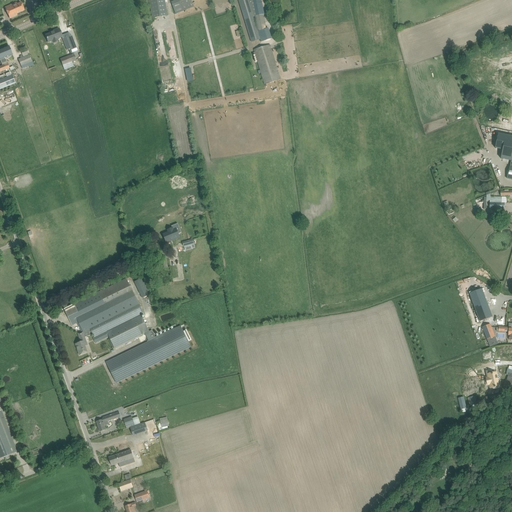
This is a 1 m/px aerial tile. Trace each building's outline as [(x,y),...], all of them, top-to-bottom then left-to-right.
[(149,0),(152,18),(168,15),(164,0),(149,0)] [(192,3),(192,1),(191,0),(176,0),(171,2),(176,14),(181,12),(194,7),(192,3)] [(238,0),(239,2),(251,42),(260,40),(253,17),(255,17),(258,31),(266,29),(263,15),(264,14),(260,0),(238,0)] [(21,3),(17,4),(17,2),(5,8),(10,18),(17,15),(16,14),(24,10),(21,3)] [(53,41),(52,39),(62,36),(61,34),(59,30),(54,32),(54,31),(49,32),(50,33),(45,35),(48,43),(53,41)] [(259,32),(262,41),(270,39),(268,30),(259,32)] [(65,36),(62,37),(67,50),(71,49),(71,50),(77,48),(72,37),(71,38),(69,33),(65,34),(65,36)] [(270,45),(254,50),(264,85),(281,80),(270,45)] [(12,55),(11,51),(9,46),(0,49),(0,60),(1,60),(3,63),(6,62),(5,58),(12,55)] [(60,59),(62,64),(64,70),(74,67),(72,62),(75,61),(73,54),(60,59)] [(21,66),(32,61),(30,55),(24,57),(18,59),(21,66)] [(0,79),(0,89),(15,83),(12,75),(0,79)] [(511,136),(498,133),(495,148),(503,150),(501,159),(511,161),(507,179),(511,179),(511,136)] [(169,232),(163,234),(166,242),(172,239),(173,240),(180,237),(178,234),(176,229),(173,230),(173,228),(168,230),(169,232)] [(151,294),(145,283),(143,278),(135,282),(142,298),(151,294)] [(126,279),(65,310),(72,326),(79,322),(82,330),(84,332),(83,332),(85,337),(93,334),(95,337),(97,342),(98,341),(109,337),(114,349),(145,334),(149,332),(142,316),(144,315),(143,314),(137,301),(134,295),(126,279)] [(482,289),(469,293),(480,321),(492,317),(482,289)] [(499,327),(499,331),(509,332),(509,335),(509,340),(511,339),(511,323),(509,324),(509,328),(499,327)] [(483,327),(487,339),(495,336),(490,324),(483,327)] [(149,341),(107,362),(118,383),(191,347),(181,326),(156,338),(152,331),(149,332),(145,334),(149,341)] [(81,342),(76,344),(79,355),(87,352),(84,343),(87,342),(85,337),(83,332),(78,334),(81,342)] [(487,366),(467,370),(469,377),(486,374),(488,381),(490,381),(489,377),(488,373),(487,366)] [(488,381),(487,381),(488,387),(491,386),(492,391),(499,389),(499,387),(497,379),(496,375),(489,377),(490,381),(488,381)] [(477,407),(475,396),(467,398),(469,406),(472,405),(473,408),(477,407)] [(466,409),(463,397),(458,398),(461,410),(460,410),(461,413),(466,412),(465,409),(466,409)] [(0,458),(17,452),(15,447),(1,411),(0,411),(0,458)] [(108,421),(121,417),(119,412),(107,416),(103,417),(103,419),(97,422),(100,432),(105,430),(106,430),(104,426),(106,426),(109,424),(108,421)] [(135,426),(135,424),(132,417),(123,420),(126,427),(126,429),(135,426)] [(167,417),(160,419),(162,428),(169,426),(167,417)] [(152,428),(155,427),(153,421),(146,422),(148,430),(153,429),(152,428)] [(113,456),(109,457),(111,466),(116,464),(119,463),(120,467),(135,462),(134,458),(131,450),(113,456)] [(449,471),(446,468),(441,473),(439,474),(440,475),(439,476),(442,479),(447,475),(446,474),(449,471)] [(121,491),(133,487),(130,480),(123,482),(119,484),(121,491)] [(144,490),(145,492),(135,496),(137,502),(150,498),(147,491),(146,489),(144,490)] [(127,511),(136,511),(135,507),(136,506),(135,503),(125,506),(127,511)]
